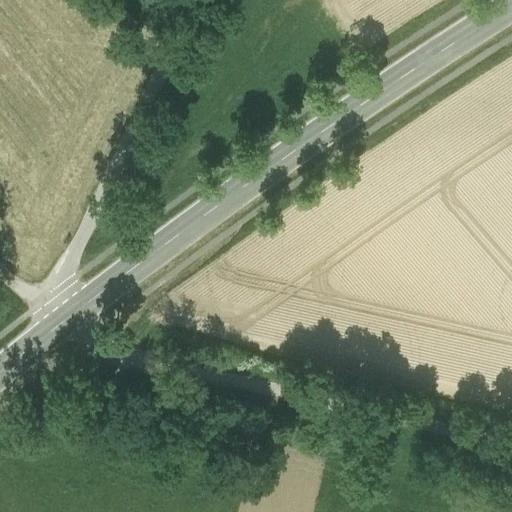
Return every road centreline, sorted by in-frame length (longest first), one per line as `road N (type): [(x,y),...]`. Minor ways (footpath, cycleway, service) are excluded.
road 1 (secondary): [(511,6),(285,157),(71,315)]
road 2 (unclassified): [(71,315),(121,353),(511,445)]
road 3 (track): [(192,0),(52,294)]
